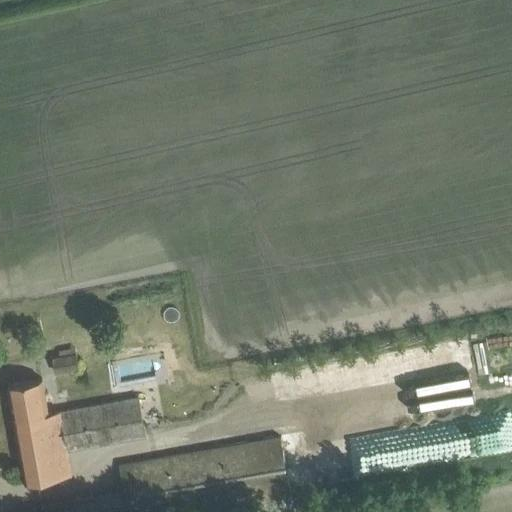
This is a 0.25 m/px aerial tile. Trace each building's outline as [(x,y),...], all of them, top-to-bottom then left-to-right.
[(80,367),(77,353),(55,357),(58,371),(80,367)] [(8,384),(15,422),(49,416),(48,413),(42,378),(8,384)] [(15,422),(26,481),(71,473),(67,453),(146,438),(139,397),(48,413),(49,416),(15,422)] [(511,409),(500,410),(501,445),(511,444),(511,409)] [(281,435),(120,465),(124,489),(128,511),(175,511),(291,491),(281,435)] [(97,511),(94,494),(43,503),(44,511),(97,511)]
